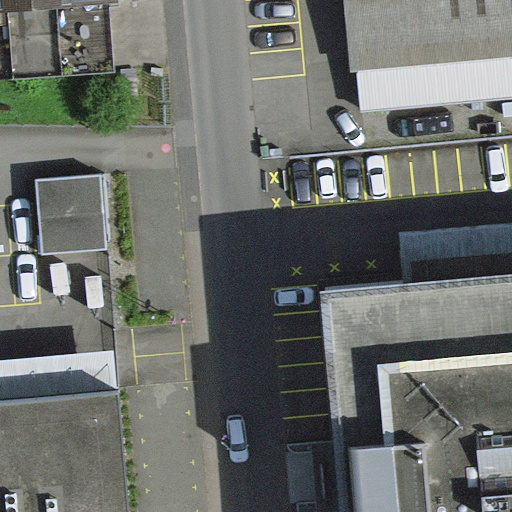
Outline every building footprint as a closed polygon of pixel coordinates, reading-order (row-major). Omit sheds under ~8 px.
[(0,0),(0,74),(105,67),(99,0),(0,0)] [(511,0),(346,0),(351,65),(511,53),(511,0)] [(111,254),(108,175),(39,178),(41,256),(111,254)] [(511,511),(511,270),(318,285),(335,511),(511,511)] [(0,511),(123,511),(113,393),(0,402),(0,511)]
